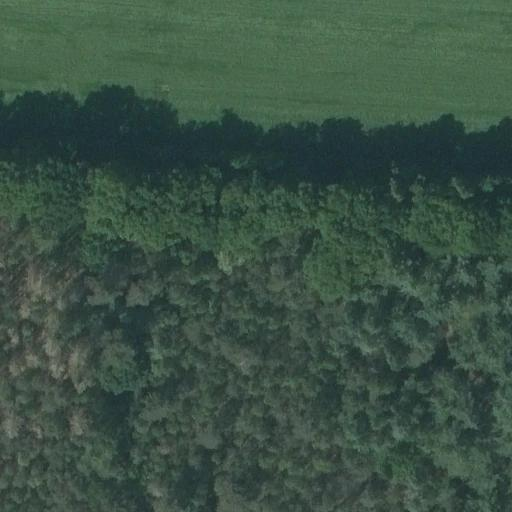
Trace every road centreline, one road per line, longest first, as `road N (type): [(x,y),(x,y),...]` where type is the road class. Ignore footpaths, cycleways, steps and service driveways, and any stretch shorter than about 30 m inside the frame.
road 1 (unclassified): [(511,225),(0,178)]
road 2 (track): [(131,511),(55,184)]
